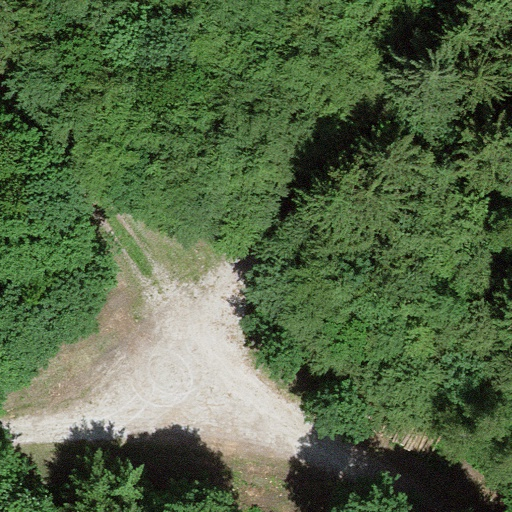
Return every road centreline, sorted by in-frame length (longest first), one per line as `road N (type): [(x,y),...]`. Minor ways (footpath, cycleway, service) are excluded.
road 1 (track): [(471,0),(311,178),(234,286),(228,334),(239,372),(261,400)]
road 2 (track): [(161,395),(261,400),(430,511)]
